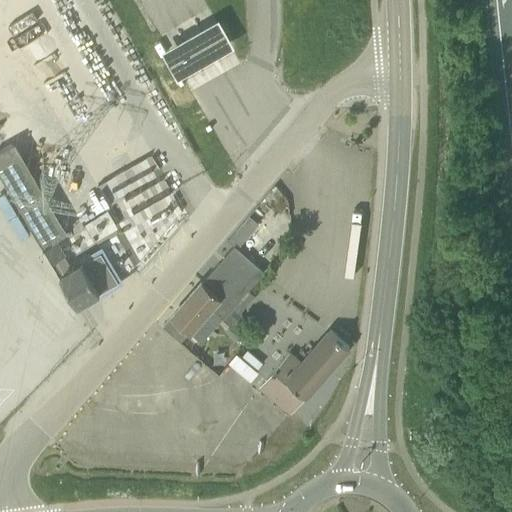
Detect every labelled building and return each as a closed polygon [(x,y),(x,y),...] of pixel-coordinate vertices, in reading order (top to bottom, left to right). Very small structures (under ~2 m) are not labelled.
[(236,53),(232,47),(220,25),(163,58),(178,86),(236,53)] [(191,104),(185,92),(180,95),(186,107),(191,104)] [(31,226),(44,248),(56,241),(65,235),(63,230),(41,193),(12,144),(0,151),(0,178),(29,227),(31,226)] [(44,248),(79,306),(118,282),(101,253),(73,270),(56,241),(44,248)] [(219,298),(210,308),(223,319),(265,272),(234,245),(202,283),(219,298)] [(219,298),(202,283),(163,327),(181,342),(210,308),(219,298)] [(289,353),(261,386),(291,412),(349,347),(331,331),(301,364),(289,353)] [(245,346),(232,362),(251,377),(264,361),(245,346)]
